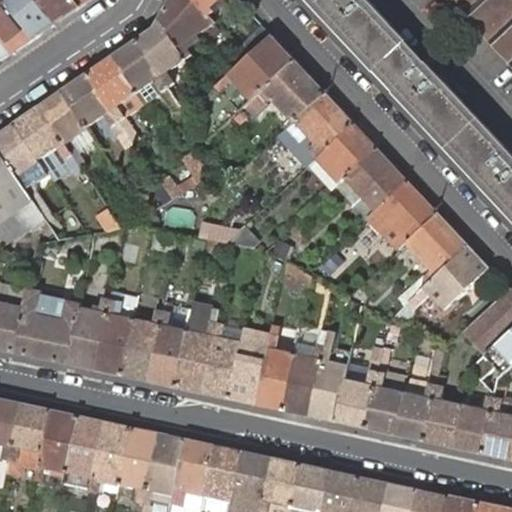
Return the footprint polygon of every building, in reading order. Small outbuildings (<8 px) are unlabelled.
[(34,39),(2,0),(0,0),(0,38),(12,54),(34,39)] [(36,0),(2,0),(34,39),(55,24),(36,0)] [(36,0),(55,24),(80,7),(74,0),(36,0)] [(210,17),(194,0),(170,0),(159,21),(186,60),(192,56),(193,55),(185,44),(192,40),(196,37),(216,23),(210,17)] [(194,0),(210,17),(213,13),(214,12),(210,8),(218,0),(194,0)] [(511,153),(427,63),(427,64),(407,42),(408,42),(368,0),(306,0),(375,73),(375,72),(395,93),(394,94),(511,219),(511,153)] [(511,0),(451,0),(511,65),(511,0)] [(186,60),(159,21),(154,28),(137,41),(175,97),(181,105),(186,102),(174,84),(175,84),(167,73),(186,60)] [(250,56),(267,41),(258,31),(241,46),(250,56)] [(295,60),(272,36),(267,41),(250,56),(248,58),(215,89),(210,94),(208,96),(205,139),(207,143),(244,108),(295,60)] [(0,62),(12,54),(0,38),(0,62)] [(175,97),(137,41),(112,58),(137,94),(155,81),(162,93),(163,93),(175,109),(181,105),(175,97)] [(192,56),(186,60),(194,71),(210,94),(215,89),(192,56)] [(137,94),(112,58),(87,75),(126,131),(132,127),(126,118),(127,117),(119,106),(137,94)] [(194,71),(186,60),(167,73),(175,84),(194,71)] [(326,93),(295,60),(244,108),(255,119),(268,107),(265,104),(273,97),(295,121),(296,120),(326,93)] [(63,92),(87,127),(105,116),(113,127),(119,136),(126,131),(87,75),(63,92)] [(155,81),(137,94),(144,105),(162,93),(155,81)] [(70,140),(87,127),(63,92),(40,107),(73,155),(78,151),(70,140)] [(355,124),(326,93),(296,120),(307,132),(316,142),(313,145),(309,149),(318,158),(355,124)] [(144,105),(137,94),(119,106),(127,117),(144,105)] [(77,177),(84,172),(73,155),(40,107),(15,124),(39,161),(58,148),(66,161),(77,177)] [(37,182),(48,175),(48,173),(39,161),(15,124),(0,134),(0,150),(44,216),(48,222),(55,217),(37,190),(37,182)] [(318,158),(311,164),(318,171),(331,159),(341,169),(328,182),(334,189),(336,187),(345,179),(377,148),(355,124),(318,158)] [(58,148),(39,161),(48,173),(66,161),(58,148)] [(408,182),(377,148),(345,179),(376,212),(408,182)] [(44,216),(0,150),(0,242),(2,245),(44,216)] [(201,180),(203,168),(192,153),(182,161),(194,178),(198,184),(201,182),(201,180)] [(331,159),(318,171),(328,182),(341,169),(331,159)] [(161,182),(174,200),(182,194),(198,184),(194,178),(178,188),(170,177),(161,182)] [(367,220),(372,216),(376,212),(345,179),(336,187),(367,220)] [(399,250),(408,243),(439,214),(408,182),(376,212),(372,216),(378,222),(385,216),(403,235),(393,244),(399,250)] [(108,232),(123,228),(109,209),(98,216),(108,232)] [(403,298),(408,304),(470,247),(439,214),(408,243),(433,270),(403,298)] [(294,226),(280,239),(292,252),(306,239),(294,226)] [(226,244),(234,246),(239,247),(252,235),(245,227),(226,244)] [(155,232),(152,249),(174,254),(178,237),(155,232)] [(252,235),(239,247),(251,249),(258,242),(252,235)] [(197,241),(195,251),(202,253),(204,243),(197,241)] [(226,244),(208,241),(206,250),(232,256),(234,246),(226,244)] [(465,293),(490,269),(470,247),(408,304),(414,310),(431,295),(446,311),(465,293)] [(287,263),(283,282),(298,291),(302,284),(308,288),(310,277),(308,275),(287,263)] [(0,349),(15,353),(24,310),(4,305),(8,285),(2,284),(0,292),(0,349)] [(4,305),(24,310),(29,290),(8,285),(4,305)] [(15,353),(69,364),(81,307),(82,303),(67,300),(66,305),(41,299),(42,291),(29,287),(29,290),(24,310),(15,353)] [(487,354),(511,330),(511,292),(510,291),(466,332),(487,354)] [(115,314),(120,315),(124,295),(112,293),(111,300),(118,301),(115,314)] [(69,364),(96,370),(111,300),(103,298),(100,311),(96,310),(81,307),(69,364)] [(96,370),(123,376),(135,319),(120,315),(115,314),(118,301),(111,300),(96,370)] [(123,376),(149,382),(164,312),(157,310),(154,323),(150,322),(135,319),(123,376)] [(176,388),(203,393),(218,323),(221,311),(213,310),(210,322),(207,334),(203,333),(189,330),(176,388)] [(149,382),(176,388),(189,330),(173,327),(169,326),(172,314),(164,312),(149,382)] [(218,323),(203,393),(230,399),(243,342),(228,339),(223,338),(226,325),(218,323)] [(272,335),(257,405),(284,411),(296,354),(281,350),(277,349),(279,336),(280,328),(273,326),(272,335)] [(243,342),(230,399),(257,405),(272,335),(264,333),(261,346),(257,345),(258,334),(245,331),(243,342)] [(284,411),(310,417),(325,347),(329,333),(329,332),(321,331),(317,345),(315,358),(310,357),(296,354),(284,411)] [(329,333),(325,347),(332,348),(334,335),(329,333)] [(310,417),(337,422),(346,379),(350,366),(334,362),(330,361),(332,349),(332,348),(325,347),(310,417)] [(334,362),(350,366),(352,353),(337,349),(334,362)] [(396,435),(425,441),(437,385),(439,375),(444,352),(438,350),(431,384),(430,383),(427,397),(405,392),(396,435)] [(337,422),(367,429),(379,373),(381,362),(374,361),(372,371),(371,371),(368,384),(346,379),(337,422)] [(381,362),(379,373),(386,374),(388,364),(381,362)] [(371,371),(350,366),(346,379),(368,384),(371,371)] [(367,429),(396,435),(405,392),(384,387),(387,374),(386,374),(379,373),(367,429)] [(384,387),(405,392),(408,379),(387,374),(384,387)] [(437,385),(444,387),(447,376),(439,375),(437,385)] [(425,441),(454,448),(464,404),(442,400),(445,387),(444,387),(437,385),(425,441)] [(497,398),(504,400),(506,389),(499,387),(497,398)] [(454,448),(484,454),(497,398),(489,396),(488,396),(485,409),(464,404),(454,448)] [(484,454),(511,460),(511,414),(502,413),(505,400),(504,400),(497,398),(484,454)] [(23,405),(0,399),(0,444),(6,446),(3,460),(1,468),(9,470),(23,405)] [(511,401),(505,400),(502,413),(511,414),(511,401)] [(18,464),(24,465),(27,451),(43,454),(52,411),(23,405),(9,470),(17,472),(18,464)] [(79,417),(52,411),(43,454),(40,468),(37,482),(45,484),(48,470),(53,471),(67,474),(79,417)] [(106,423),(79,417),(67,474),(65,485),(80,489),(82,477),(86,478),(83,491),(91,493),(106,423)] [(133,428),(106,423),(91,493),(98,495),(101,482),(106,483),(121,486),(133,428)] [(159,434),(133,428),(121,486),(119,493),(124,494),(125,487),(135,489),(140,490),(137,503),(145,505),(159,434)] [(186,440),(159,434),(145,505),(153,507),(156,493),(169,496),(174,497),(186,440)] [(216,447),(186,440),(174,497),(172,504),(201,510),(204,497),(216,447)] [(242,452),(216,447),(204,497),(232,503),(233,495),(242,452)] [(27,451),(24,465),(40,468),(43,454),(27,451)] [(260,511),(272,459),(242,452),(233,495),(255,500),(252,511),(260,511)] [(301,465),(272,459),(260,511),(268,511),(270,503),(292,508),(301,465)] [(9,470),(9,472),(22,475),(24,465),(18,464),(17,472),(9,470)] [(321,511),(330,472),(301,465),(292,508),(311,511),(321,511)] [(352,511),(360,478),(330,472),(321,511),(352,511)] [(382,511),(389,484),(360,478),(352,511),(382,511)] [(413,511),(418,491),(389,484),(382,511),(413,511)] [(446,511),(450,497),(418,491),(413,511),(446,511)] [(233,495),(232,503),(230,510),(240,511),(252,511),(255,500),(233,495)] [(232,503),(204,497),(201,510),(209,511),(229,511),(230,510),(232,503)] [(477,511),(479,504),(450,497),(446,511),(477,511)] [(270,503),(268,511),(291,511),(292,508),(270,503)]
